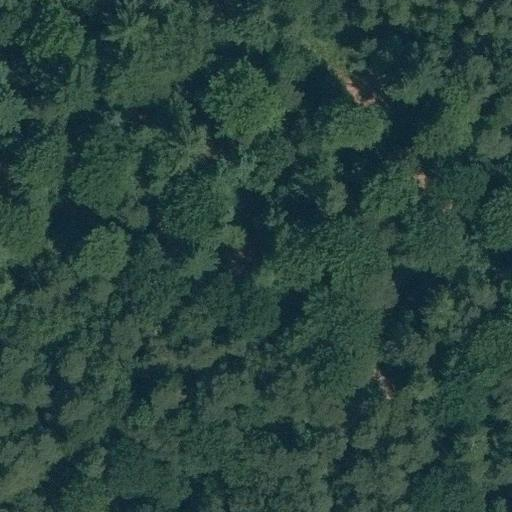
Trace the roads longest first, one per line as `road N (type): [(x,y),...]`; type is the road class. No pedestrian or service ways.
road 1 (track): [(362,305),(101,239),(32,242),(0,258)]
road 2 (track): [(362,305),(229,0)]
road 3 (track): [(421,511),(394,380),(362,305)]
road 4 (track): [(511,137),(427,255)]
